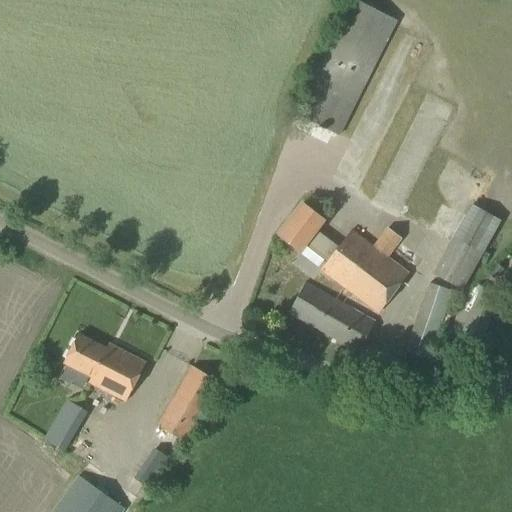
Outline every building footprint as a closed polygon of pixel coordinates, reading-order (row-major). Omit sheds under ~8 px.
[(339,138),(397,22),(351,0),(293,115),(339,138)] [(337,249),(316,231),(323,221),(301,205),(277,237),(299,253),(304,246),(326,264),(319,272),(378,316),(409,274),(388,258),(394,249),(398,252),(405,242),(401,240),(386,228),(372,247),(351,231),(337,249)] [(462,292),(500,222),(471,205),(432,275),(462,292)] [(495,280),(502,271),(494,266),(488,275),(495,280)] [(357,355),(375,323),(306,283),(287,314),(357,355)] [(496,309),(501,296),(481,287),(475,300),(474,300),(469,311),(460,307),(450,331),(459,335),(453,349),(476,358),(481,345),(496,309)] [(106,351),(78,337),(64,366),(92,379),(89,384),(125,402),(144,364),(108,346),(106,351)] [(186,445),(221,385),(191,367),(156,427),(186,445)] [(48,433),(69,451),(100,414),(78,397),(48,433)] [(122,511),(124,510),(77,477),(51,511),(122,511)]
